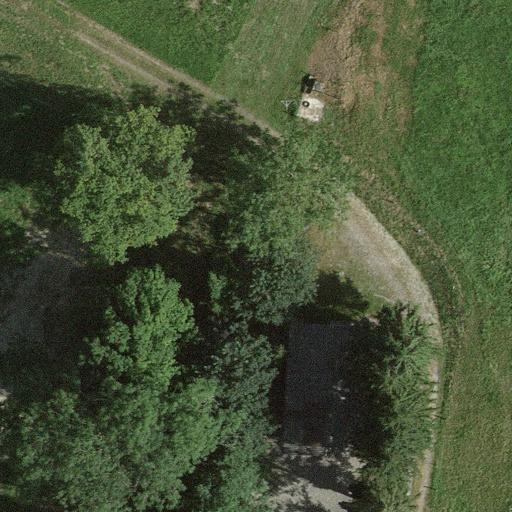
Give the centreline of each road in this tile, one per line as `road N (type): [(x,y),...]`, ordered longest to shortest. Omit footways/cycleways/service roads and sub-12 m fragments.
road 1 (track): [(175,83),(277,151),(404,305),(412,511)]
road 2 (track): [(30,0),(101,49),(175,83)]
